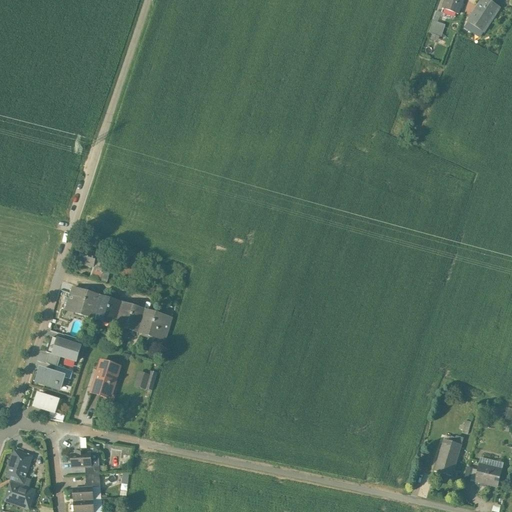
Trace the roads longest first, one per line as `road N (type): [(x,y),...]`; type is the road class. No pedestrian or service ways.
road 1 (unclassified): [(54,426),(460,511)]
road 2 (residential): [(9,417),(129,56)]
